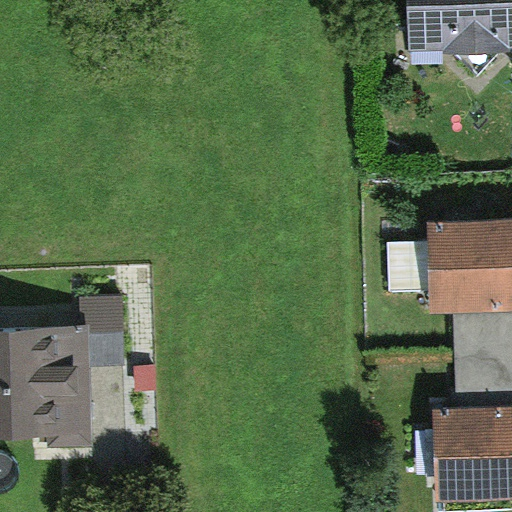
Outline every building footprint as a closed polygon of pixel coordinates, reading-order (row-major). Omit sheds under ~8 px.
[(508,46),(511,45),(511,0),(407,0),(408,51),(444,50),(444,54),(455,54),(478,76),(499,54),(508,54),(508,46)] [(511,308),(511,220),(430,223),(433,311),(511,308)] [(430,241),(396,240),(394,289),(429,290),(430,241)] [(0,334),(0,426),(72,426),(71,334),(0,334)] [(511,500),(511,406),(438,407),(439,501),(511,500)]
